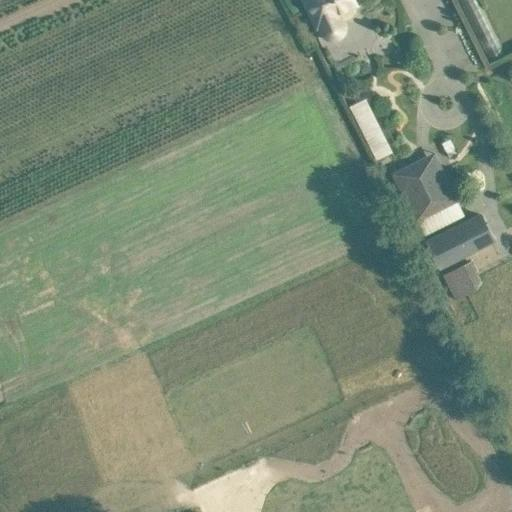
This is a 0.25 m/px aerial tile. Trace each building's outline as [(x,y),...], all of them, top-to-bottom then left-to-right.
[(343,19),(351,16),(354,13),(356,10),(357,6),(355,3),(356,2),(354,0),(305,0),(312,14),(314,13),(323,31),(330,37),(339,36),(345,29),(343,19)] [(382,89),(364,97),(390,153),(408,145),(382,89)] [(400,175),(421,217),(453,201),(439,173),(430,178),(423,163),(400,175)] [(480,211),(425,239),(440,268),(495,239),(480,211)] [(481,257),(460,266),(470,291),(492,282),(481,257)]
